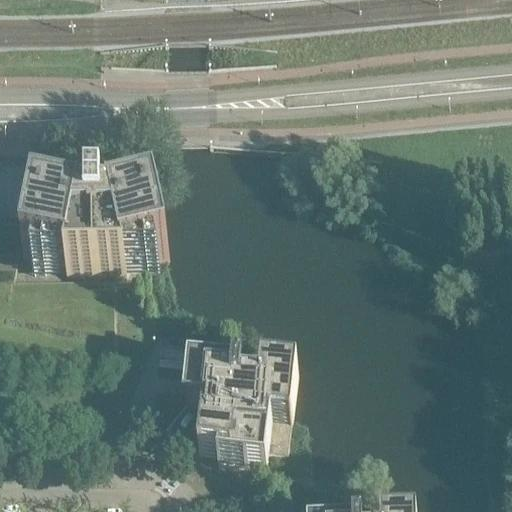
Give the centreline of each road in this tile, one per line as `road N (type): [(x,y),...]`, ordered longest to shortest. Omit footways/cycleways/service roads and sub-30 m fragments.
road 1 (tertiary): [(511,70),(209,99),(0,99)]
road 2 (tertiary): [(0,127),(511,97)]
road 3 (residential): [(0,489),(129,494)]
